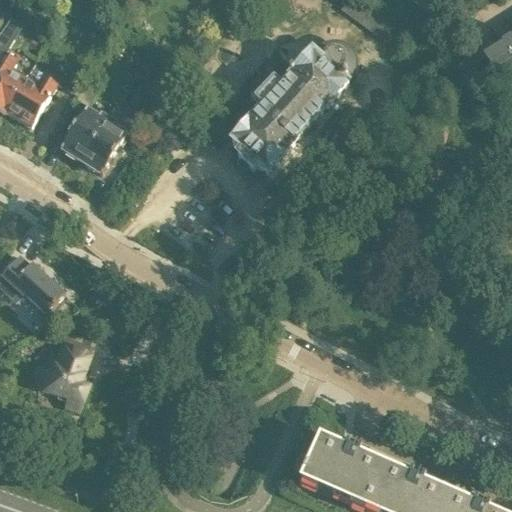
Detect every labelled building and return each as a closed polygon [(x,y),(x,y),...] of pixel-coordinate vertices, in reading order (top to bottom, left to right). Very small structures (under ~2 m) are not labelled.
[(447,41),(465,29),(460,20),(442,32),(447,41)] [(4,60),(6,57),(22,30),(11,24),(7,29),(0,38),(0,115),(4,118),(26,83),(13,75),(17,67),(4,60)] [(511,42),(485,60),(501,85),(511,78),(511,42)] [(257,169),(267,178),(268,178),(348,88),(344,85),(348,80),(347,78),(344,75),(348,71),(349,70),(349,68),(349,66),(349,63),(349,61),(348,59),(347,57),(345,56),(344,55),(343,54),(341,53),(338,53),(336,52),(334,53),(332,53),(331,54),(329,55),(328,56),(321,64),(313,56),(295,76),(293,75),(291,77),(292,79),(281,92),(267,80),(251,98),(264,110),(251,125),(232,146),(241,154),(237,159),(253,173),(257,169)] [(430,54),(404,82),(415,92),(441,64),(430,54)] [(59,88),(72,96),(83,79),(69,71),(59,88)] [(40,91),(26,83),(4,118),(6,120),(7,118),(33,133),(57,92),(44,84),(40,91)] [(89,110),(98,97),(101,92),(89,84),(77,103),(89,110)] [(62,153),(82,166),(111,122),(102,116),(99,121),(88,113),(62,153)] [(115,114),(111,122),(82,166),(102,179),(130,135),(128,134),(132,125),(115,114)] [(128,134),(130,135),(139,141),(150,121),(138,115),(132,125),(128,134)] [(0,276),(0,292),(9,301),(17,293),(24,300),(25,298),(47,319),(66,298),(33,267),(31,269),(20,259),(2,279),(0,276)] [(119,343),(111,323),(105,326),(101,344),(111,346),(119,343)] [(70,402),(67,411),(82,416),(91,390),(82,387),(94,352),(64,342),(52,377),(44,374),(38,392),(70,402)] [(303,487),(360,511),(367,511),(386,470),(361,459),(363,455),(360,454),(358,458),(350,454),(351,450),(348,449),(346,452),(323,442),(321,441),(308,470),(307,470),(304,477),(305,477),(301,486),(303,487)] [(425,487),(427,483),(423,482),(422,486),(414,482),(415,478),(412,477),(410,480),(386,470),(367,511),(443,511),(450,498),(425,487)] [(491,511),(488,510),(487,511),(481,511),(478,510),(480,506),(476,505),(475,509),(450,498),(443,511),(491,511)]
